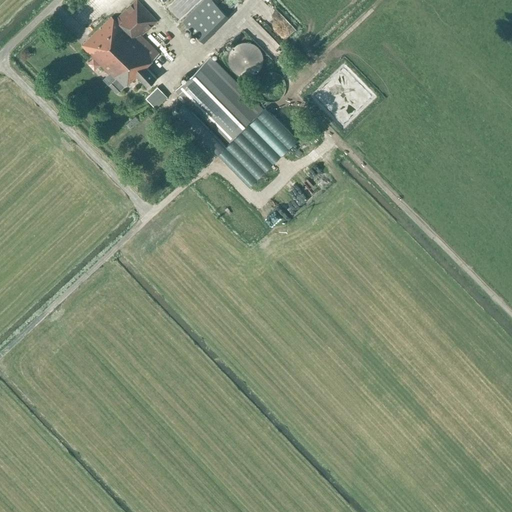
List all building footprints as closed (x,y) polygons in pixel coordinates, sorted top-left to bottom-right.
[(137,0),(136,0),(115,20),(112,17),(81,46),(114,80),(109,85),(117,93),(136,75),(147,86),(156,77),(145,66),(159,54),(142,36),(157,21),(137,0)] [(203,42),(229,16),(212,0),(203,0),(182,22),(203,42)] [(249,68),(263,63),(255,39),(238,46),(239,49),(232,52),(234,57),(240,54),(243,62),(246,61),(249,68)] [(263,109),(210,56),(175,90),(186,101),(172,115),(216,159),(219,156),(286,225),(334,179),(265,107),(263,109)] [(282,93),(282,79),(271,79),(271,93),(282,93)] [(157,87),(145,98),(155,108),(167,97),(157,87)]
